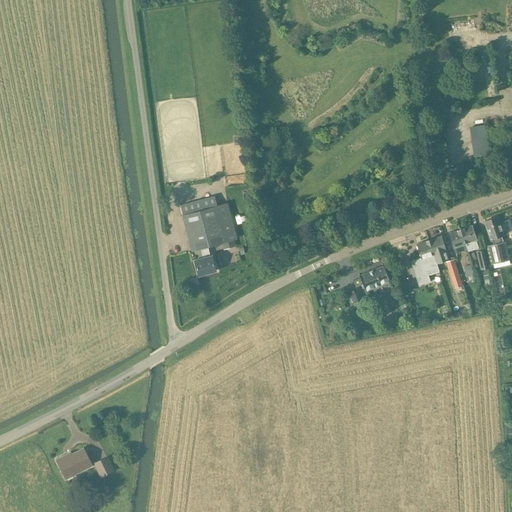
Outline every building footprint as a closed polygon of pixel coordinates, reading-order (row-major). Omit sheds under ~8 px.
[(191,251),(200,249),(202,258),(194,261),(199,276),(216,272),(211,256),(210,256),(207,247),(236,239),(226,204),(218,206),(215,196),(180,205),(183,216),(182,216),(191,251)] [(490,240),(491,240),(493,245),(488,246),(493,264),(510,260),(505,242),(504,242),(502,236),(504,236),(497,217),(484,222),(490,240)] [(479,248),(476,240),(472,227),(460,230),(467,250),(468,252),(479,248)] [(467,250),(460,230),(449,234),(456,254),(467,250)] [(429,241),(436,261),(447,257),(441,237),(429,241)] [(439,272),(435,261),(436,261),(429,241),(417,245),(422,258),(410,262),(419,286),(430,282),(428,276),(439,272)] [(489,268),(485,249),(476,251),(478,258),(480,270),(489,268)] [(460,278),(454,259),(446,261),(450,277),(451,277),(455,290),(459,289),(458,286),(463,285),(461,278),(460,278)] [(474,275),(471,265),(463,267),(466,277),(474,275)] [(365,292),(390,281),(383,266),(359,276),(365,292)] [(349,292),(353,304),(363,300),(358,288),(349,292)] [(56,459),(64,475),(66,479),(93,465),(84,448),(67,456),(66,454),(56,459)] [(115,470),(107,456),(93,463),(101,477),(115,470)]
